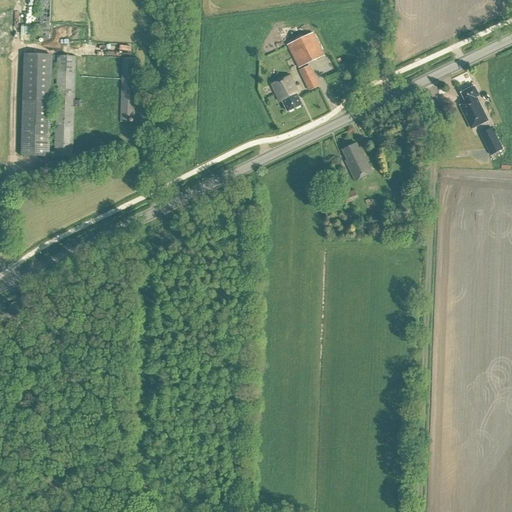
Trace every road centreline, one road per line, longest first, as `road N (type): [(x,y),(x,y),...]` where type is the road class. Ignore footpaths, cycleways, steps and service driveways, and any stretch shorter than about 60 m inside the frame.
road 1 (tertiary): [(0,288),(511,41)]
road 2 (track): [(433,78),(418,511)]
road 3 (track): [(158,0),(154,193)]
